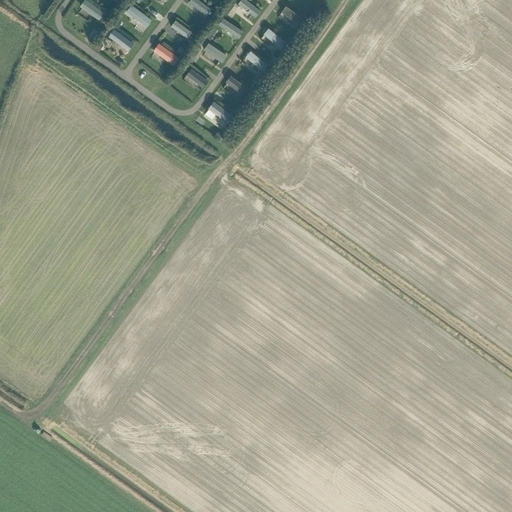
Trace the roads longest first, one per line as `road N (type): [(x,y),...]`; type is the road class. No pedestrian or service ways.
road 1 (track): [(344,0),(47,409),(33,418),(0,399)]
road 2 (track): [(279,0),(196,108),(184,112),(171,111),(60,29),(69,0)]
